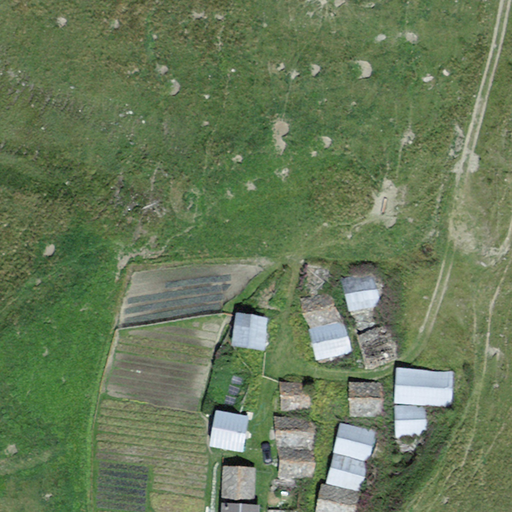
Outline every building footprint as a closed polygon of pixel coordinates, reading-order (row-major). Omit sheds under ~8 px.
[(372,275),(340,282),(347,314),(379,306),(372,275)] [(335,321),(327,293),(297,302),(305,330),(335,321)] [(267,319),(234,315),(230,349),(263,353),(267,319)] [(335,321),(305,330),(316,364),(346,354),(335,321)] [(386,328),(354,339),(364,369),(397,358),(386,328)] [(448,373),(394,373),(393,408),(427,409),(448,409),(448,373)] [(307,385),(278,386),(279,413),(308,412),(307,385)] [(382,385),(347,387),(348,419),(383,417),(382,385)] [(427,409),(393,408),(393,437),(426,438),(427,409)] [(247,420),(214,414),(208,449),(241,455),(247,420)] [(309,421),(274,422),(275,452),(310,451),(309,421)] [(372,434),(338,427),(331,458),(366,465),(372,434)] [(310,451),(275,452),(276,483),(311,481),(310,451)] [(366,465),(331,458),(325,487),(359,494),(366,465)] [(251,471),(220,470),(220,505),(250,505),(251,471)] [(355,511),(359,494),(325,487),(320,486),(314,511),(355,511)]
